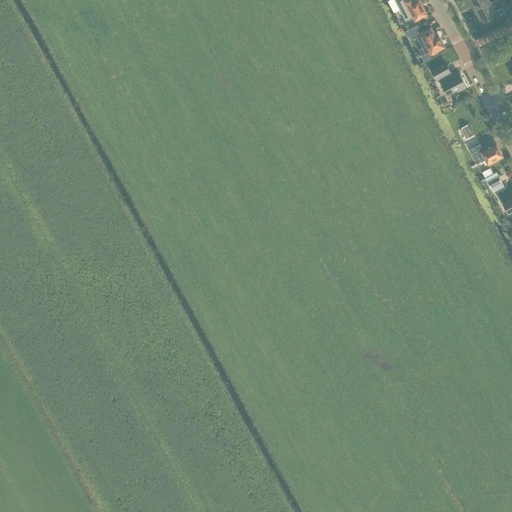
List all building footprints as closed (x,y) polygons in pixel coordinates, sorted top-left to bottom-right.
[(413,0),(412,0),(394,0),(406,21),(413,17),(415,21),(427,15),(419,0),(413,0)] [(469,0),(475,11),(490,3),(488,0),(469,0)] [(490,3),(475,11),(482,24),(504,12),(502,8),(495,11),(490,3)] [(419,31),(416,26),(404,32),(407,38),(419,31)] [(429,51),(431,54),(445,47),(438,35),(436,37),(431,28),(417,35),(426,52),(429,51)] [(451,73),(445,63),(431,70),(436,80),(439,79),(442,85),(447,95),(465,86),(460,75),(454,79),(450,73),(451,73)] [(473,135),(467,125),(461,128),(467,139),(473,135)] [(502,156),(496,145),(484,152),(480,145),(470,150),(477,164),(485,159),(489,164),(502,156)] [(501,182),(498,176),(487,182),(491,188),(501,182)] [(503,204),(508,214),(511,211),(511,198),(509,201),(503,204)]
